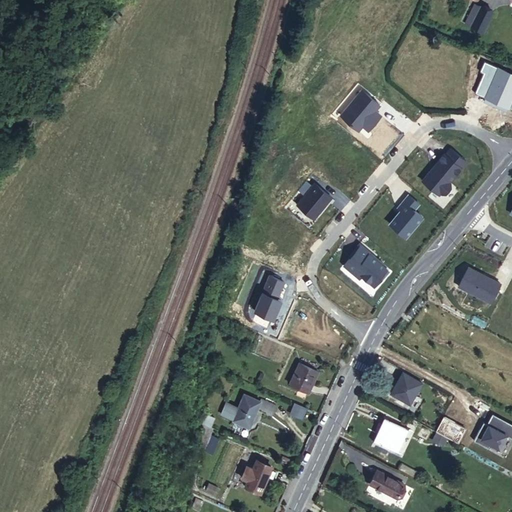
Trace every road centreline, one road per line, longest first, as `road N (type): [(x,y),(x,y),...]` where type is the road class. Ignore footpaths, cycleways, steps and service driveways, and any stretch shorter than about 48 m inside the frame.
road 1 (residential): [(511,152),(463,125),(427,126),(314,258),(317,299),(373,339)]
road 2 (tertiary): [(373,339),(291,511)]
road 3 (tertiary): [(466,215),(373,339)]
